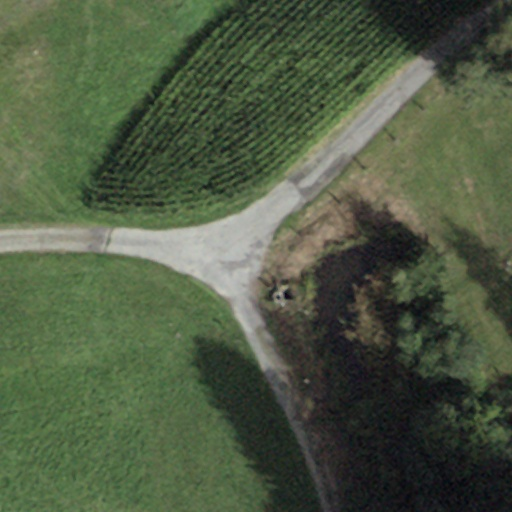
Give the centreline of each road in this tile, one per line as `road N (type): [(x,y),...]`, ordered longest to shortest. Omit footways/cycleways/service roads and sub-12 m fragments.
road 1 (track): [(511,1),(480,15),(279,204),(219,230)]
road 2 (track): [(355,511),(324,417),(219,230)]
road 3 (track): [(219,230),(0,238)]
